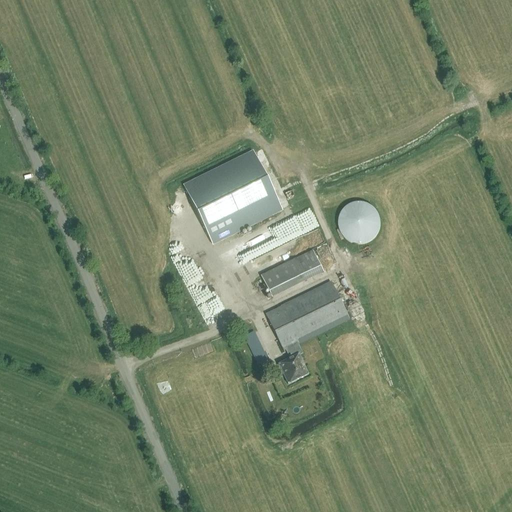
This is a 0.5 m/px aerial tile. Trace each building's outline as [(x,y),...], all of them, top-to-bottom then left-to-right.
[(283,211),(253,152),(183,186),(212,246),(283,211)] [(384,205),(347,202),(344,240),(381,243),(384,205)] [(310,234),(270,251),(276,264),(284,260),(281,254),(288,251),(290,257),(304,251),(305,254),(317,249),(310,234)] [(275,296),(329,274),(319,250),(265,272),(275,296)] [(331,283),(265,315),(283,351),(285,350),(297,344),(348,319),(331,283)] [(289,359),(278,364),(287,385),(308,375),(298,356),(302,354),(297,344),(285,350),(289,359)]
